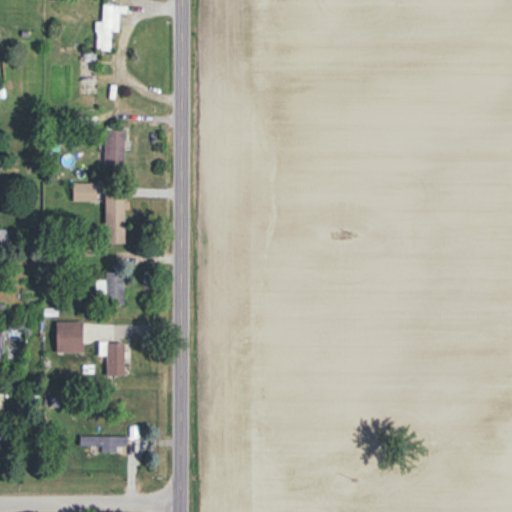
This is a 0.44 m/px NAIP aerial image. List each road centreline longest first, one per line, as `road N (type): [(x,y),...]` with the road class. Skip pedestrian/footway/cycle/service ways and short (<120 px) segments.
road 1 (tertiary): [(177,0),(175,511)]
road 2 (residential): [(0,502),(175,504)]
